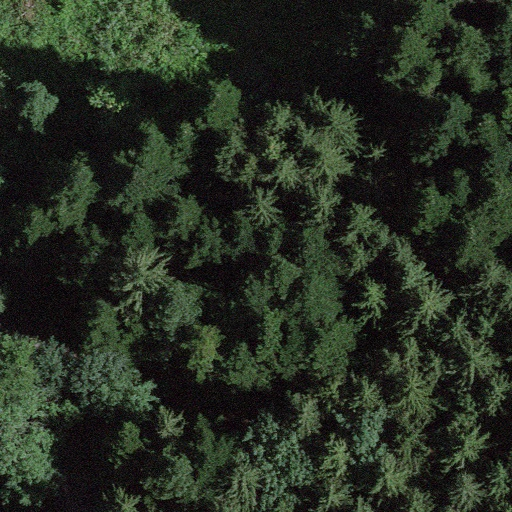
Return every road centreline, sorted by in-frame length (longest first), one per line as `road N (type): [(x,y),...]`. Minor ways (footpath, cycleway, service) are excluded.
road 1 (track): [(0,323),(302,449),(511,447)]
road 2 (track): [(0,372),(83,511)]
